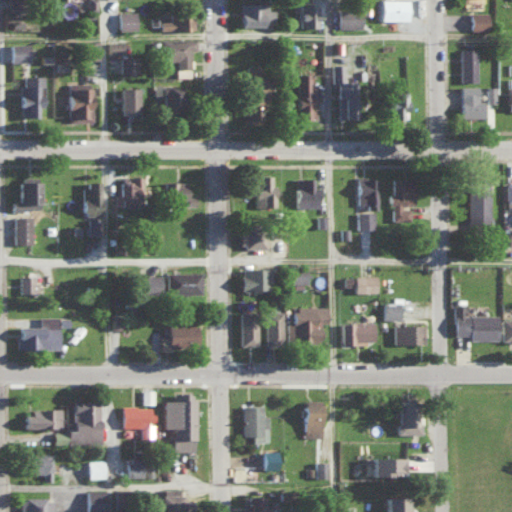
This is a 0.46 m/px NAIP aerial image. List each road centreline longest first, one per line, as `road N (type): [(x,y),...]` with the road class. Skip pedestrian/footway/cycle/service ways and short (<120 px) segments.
road 1 (residential): [(231,511),(223,0)]
road 2 (residential): [(511,374),(0,375)]
road 3 (residential): [(511,149),(0,149)]
road 4 (residential): [(452,511),(444,36)]
road 5 (residential): [(7,511),(0,329)]
